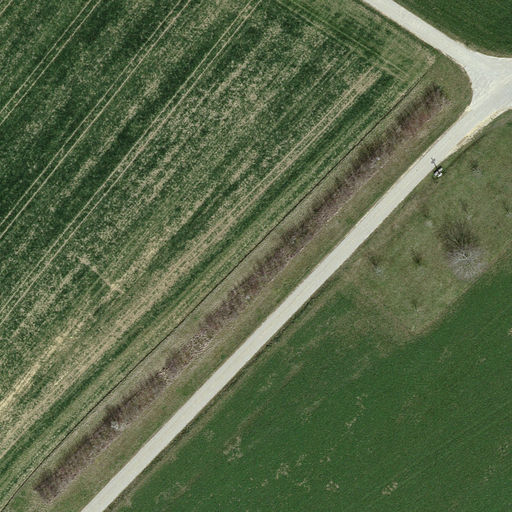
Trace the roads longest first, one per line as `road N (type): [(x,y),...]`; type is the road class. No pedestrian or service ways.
road 1 (track): [(89,511),(511,82)]
road 2 (track): [(371,0),(511,82)]
